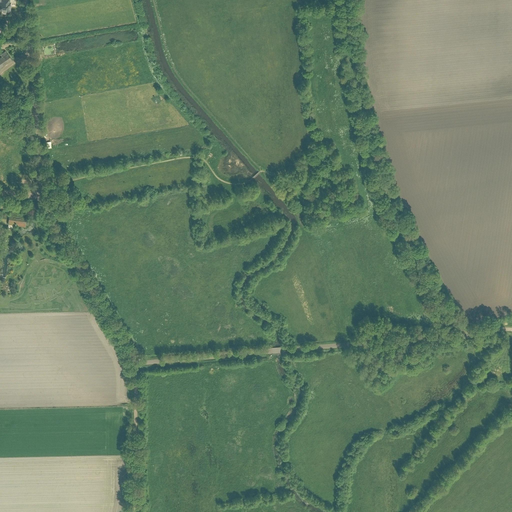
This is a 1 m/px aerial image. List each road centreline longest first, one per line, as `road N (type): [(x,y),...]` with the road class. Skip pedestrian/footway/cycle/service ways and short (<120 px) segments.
road 1 (unclassified): [(136,363),(511,329)]
road 2 (track): [(462,336),(435,300),(386,200),(351,67),(346,0)]
road 3 (unclassified): [(39,196),(24,0)]
road 4 (unclassified): [(136,363),(39,196)]
road 5 (unclassified): [(133,511),(136,363)]
